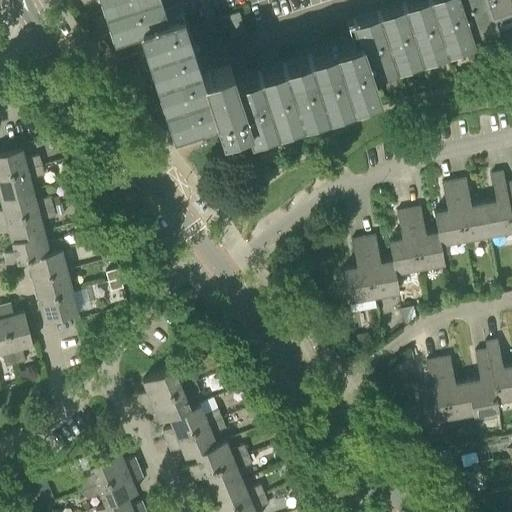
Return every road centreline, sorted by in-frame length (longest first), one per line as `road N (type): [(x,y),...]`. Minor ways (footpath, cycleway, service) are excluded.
road 1 (residential): [(223,270),(314,199),(418,157),(511,133)]
road 2 (residential): [(206,249),(39,28)]
road 3 (residential): [(322,400),(442,312),(511,300)]
road 4 (residential): [(188,511),(165,459),(151,465),(109,374)]
road 5 (residential): [(322,400),(223,270)]
road 6 (residential): [(109,374),(116,345),(206,249)]
road 7 (residential): [(406,511),(322,400)]
road 8 (residential): [(0,450),(109,374)]
